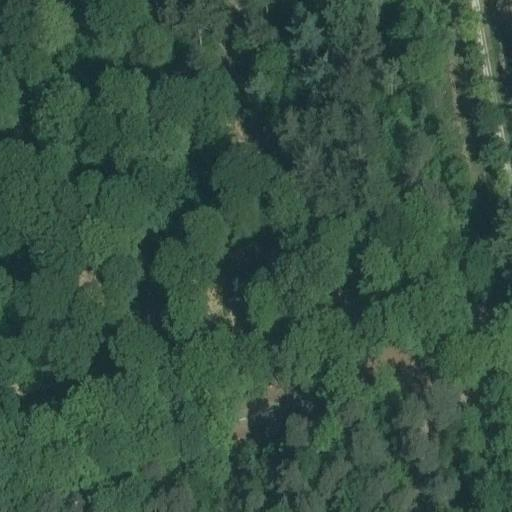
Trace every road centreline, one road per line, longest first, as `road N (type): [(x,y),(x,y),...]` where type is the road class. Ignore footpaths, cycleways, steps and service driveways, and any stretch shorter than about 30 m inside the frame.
road 1 (unclassified): [(0,485),(511,339)]
road 2 (track): [(474,351),(503,511)]
